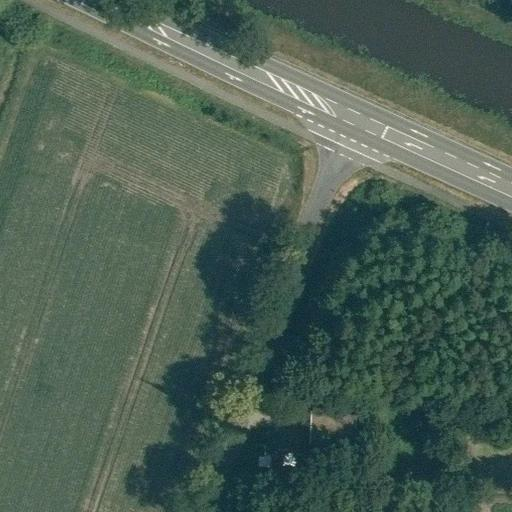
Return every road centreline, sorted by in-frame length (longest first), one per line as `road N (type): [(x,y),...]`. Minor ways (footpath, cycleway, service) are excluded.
road 1 (residential): [(199,511),(354,115)]
road 2 (primary): [(105,0),(354,115)]
road 3 (primary): [(354,115),(511,185)]
